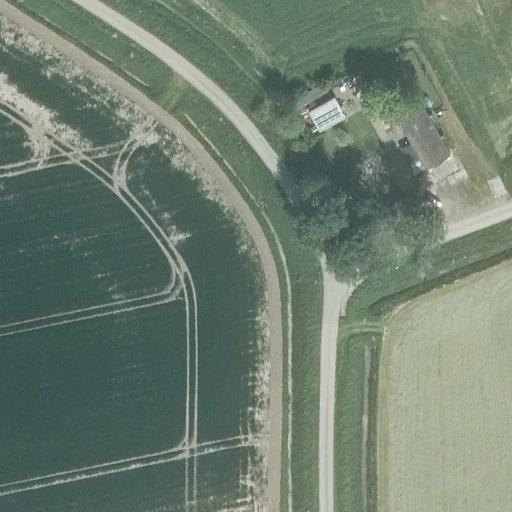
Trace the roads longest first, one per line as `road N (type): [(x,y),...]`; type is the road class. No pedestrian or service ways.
road 1 (unclassified): [(331,267),(290,190),(230,110),(173,58),(83,0)]
road 2 (unclassified): [(325,511),(331,267)]
road 3 (unclassified): [(331,267),(383,257),(511,208)]
